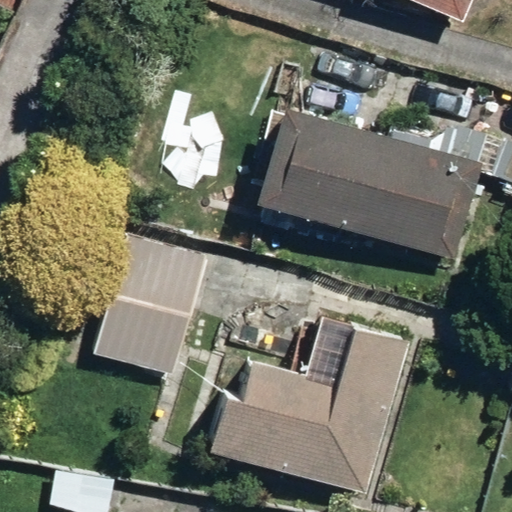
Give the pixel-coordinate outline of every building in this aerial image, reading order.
[(450,0),(475,11),(479,0),(450,0)] [(276,194),(463,250),(492,153),(305,98),(276,194)] [(101,343),(183,367),(218,247),(135,224),(101,343)] [(214,428),(370,472),(414,320),(325,295),(309,348),(261,335),(253,364),(234,359),(214,428)] [(84,511),(149,511),(124,481),(84,511)]
